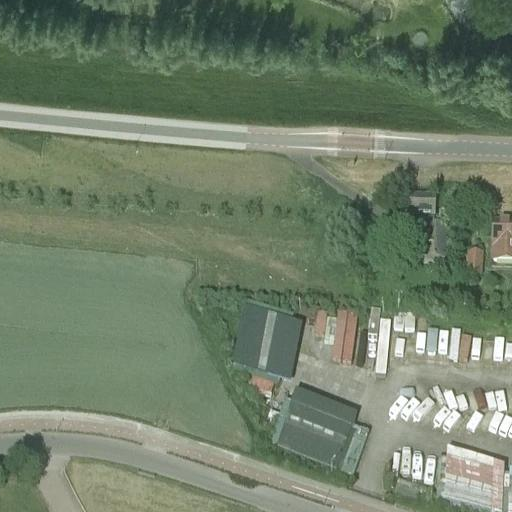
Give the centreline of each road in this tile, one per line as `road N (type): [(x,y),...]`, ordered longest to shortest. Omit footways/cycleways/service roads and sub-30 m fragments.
road 1 (tertiary): [(511,152),(0,116)]
road 2 (unclassified): [(0,446),(99,448),(293,511)]
